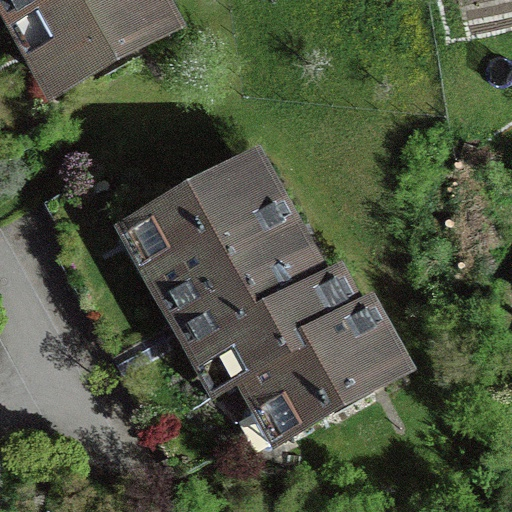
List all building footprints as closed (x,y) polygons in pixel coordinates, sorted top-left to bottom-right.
[(4,0),(19,26),(30,20),(46,49),(35,54),(55,91),(169,28),(153,0),(4,0)] [(0,120),(31,105),(0,43),(0,120)] [(247,410),(245,415),(263,447),(268,449),(333,413),(329,405),(397,367),(362,305),(352,311),(331,275),(300,292),(273,244),(291,234),(252,166),(142,227),(159,259),(149,265),(203,362),(213,356),(231,387),(246,379),(260,403),(247,410)] [(136,221),(114,177),(59,205),(81,248),(70,254),(111,335),(156,313),(114,232),(136,221)] [(121,379),(182,350),(172,329),(110,358),(121,379)] [(138,383),(185,471),(225,449),(178,361),(138,383)]
